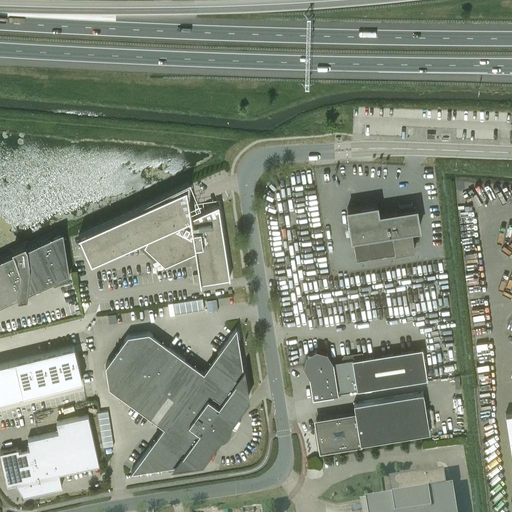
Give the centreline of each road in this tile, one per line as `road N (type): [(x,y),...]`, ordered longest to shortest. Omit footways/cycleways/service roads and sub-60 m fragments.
road 1 (unclassified): [(103,511),(271,485),(283,473),(287,452),(245,190),(262,157),(385,148),(511,153)]
road 2 (motorway): [(511,39),(0,22)]
road 3 (motorway): [(0,50),(511,67)]
road 4 (motorway): [(383,0),(0,16)]
road 5 (unknown): [(511,494),(489,228),(490,214),(511,206)]
road 6 (unknown): [(415,179),(433,224),(431,249),(359,264),(340,256),(332,206),(344,190),(396,179)]
road 7 (unknown): [(263,305),(116,340),(101,366),(127,432),(121,455)]
road 8 (unknown): [(0,345),(66,330),(111,294)]
road 9 (unknown): [(111,294),(97,288),(93,270),(126,261),(156,269),(158,289)]
